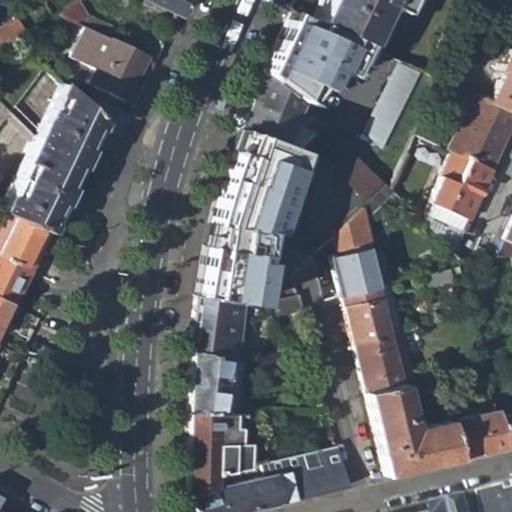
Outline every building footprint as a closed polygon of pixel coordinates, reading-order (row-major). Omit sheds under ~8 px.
[(0,0),(0,42),(21,30),(2,0),(0,0)] [(76,25),(106,38),(111,24),(86,15),(75,0),(53,14),(76,25)] [(146,0),(175,13),(180,0),(146,0)] [(329,26),(358,40),(376,1),(391,8),(395,0),(316,0),(309,17),(329,26)] [(287,6),(266,51),(288,60),(306,60),(310,52),(316,55),(329,26),(309,17),(287,6)] [(81,82),(119,99),(141,54),(124,46),(106,38),(76,25),(63,57),(88,67),(81,82)] [(131,31),(124,46),(141,54),(154,60),(161,44),(131,31)] [(511,112),(511,50),(503,46),(491,69),(498,72),(484,100),(511,112)] [(366,113),(306,60),(288,60),(266,51),(259,68),(296,100),(309,110),(323,122),(334,132),(388,185),(403,152),(412,133),(437,77),(392,56),(366,113)] [(287,121),(296,100),(259,68),(245,100),(287,121)] [(32,135),(78,156),(94,120),(83,113),(56,81),(32,135)] [(463,157),(488,169),(511,114),(511,112),(484,100),(472,94),(463,115),(459,113),(443,148),(463,157)] [(94,120),(120,135),(129,114),(91,98),(83,113),(94,120)] [(235,127),(281,143),(290,122),(287,121),(245,100),(240,112),(235,127)] [(323,122),(309,110),(301,127),(312,133),(323,122)] [(317,151),(325,142),(334,132),(323,122),(312,133),(306,139),(317,151)] [(281,143),(235,127),(201,213),(187,294),(193,297),(239,302),(253,304),(253,302),(266,242),(268,234),(289,167),(296,149),(292,147),(281,143)] [(292,147),(296,149),(306,139),(312,133),(301,127),(292,147)] [(388,185),(334,132),(325,142),(376,192),(381,187),(385,190),(388,185)] [(13,175),(59,196),(78,156),(32,135),(13,175)] [(488,169),(463,157),(453,182),(436,175),(425,200),(435,204),(433,210),(447,217),(445,220),(461,228),(488,169)] [(310,174),(289,167),(268,234),(289,240),(310,174)] [(0,211),(2,213),(43,232),(59,196),(13,175),(0,204),(0,211)] [(367,215),(389,194),(385,190),(381,187),(376,192),(361,207),(367,215)] [(337,295),(374,285),(363,245),(369,243),(361,207),(330,235),(335,253),(327,254),(337,295)] [(511,212),(500,237),(511,242),(511,212)] [(43,232),(2,213),(0,218),(0,256),(26,269),(43,232)] [(291,248),(266,242),(253,302),(264,297),(308,255),(296,243),(291,248)] [(0,299),(5,302),(10,305),(26,269),(0,256),(0,299)] [(385,331),(395,329),(383,282),(374,285),(337,295),(349,341),(385,331)] [(265,300),(268,316),(299,309),(295,293),(265,300)] [(187,349),(231,357),(237,315),(239,302),(193,297),(187,349)] [(253,304),(239,302),(237,315),(251,317),(253,304)] [(395,329),(385,331),(398,380),(399,380),(410,377),(397,328),(395,329)] [(361,390),(398,380),(385,331),(349,341),(361,390)] [(187,349),(184,410),(228,409),(235,358),(231,357),(187,349)] [(361,390),(382,476),(453,458),(443,419),(443,416),(410,425),(399,380),(398,380),(361,390)] [(443,419),(453,458),(501,446),(493,412),(492,407),(443,419)] [(511,407),(493,412),(501,446),(511,443),(511,407)] [(184,410),(182,441),(228,440),(233,441),(234,430),(228,429),(228,409),(184,410)] [(233,441),(228,440),(182,441),(182,489),(185,493),(211,486),(210,474),(230,469),(241,467),(242,441),(233,441)] [(281,457),(291,498),(344,485),(333,445),(281,457)] [(268,472),(275,501),(291,498),(281,457),(265,461),(268,472)] [(268,472),(211,486),(185,493),(198,511),(231,511),(275,501),(268,472)] [(511,511),(511,485),(483,492),(487,511),(511,511)] [(476,511),(472,495),(438,503),(440,511),(476,511)]
